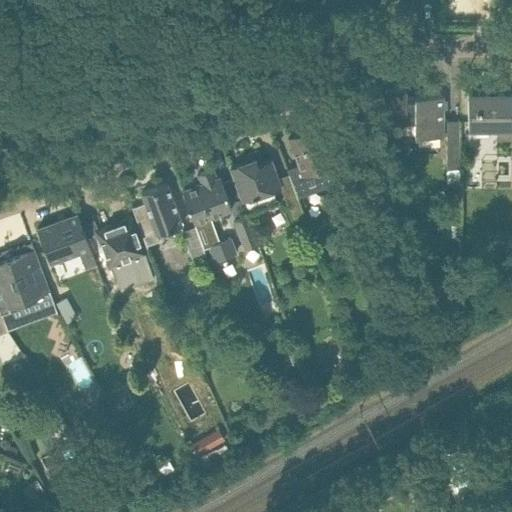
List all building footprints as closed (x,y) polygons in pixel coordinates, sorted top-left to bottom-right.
[(446,135),(446,168),(459,168),(459,120),(442,120),(443,94),(414,94),(414,98),(406,98),(406,87),(385,87),(385,102),(384,102),(384,106),(385,106),(385,120),(414,120),(414,135),(446,135)] [(511,138),(511,107),(511,94),(497,94),(497,96),(487,96),(487,94),(468,94),(468,129),(496,129),(496,138),(511,138)] [(287,168),(288,173),(303,214),(304,214),(296,192),(337,177),(318,125),(288,136),(298,164),(287,168)] [(288,173),(277,177),(270,158),(262,161),(258,151),(243,157),(244,161),(230,166),(242,200),(280,186),(292,218),(303,214),(288,173)] [(201,183),(182,190),(189,209),(193,222),(195,226),(202,246),(207,245),(212,260),(236,251),(231,236),(219,240),(210,216),(231,208),(226,195),(219,176),(216,178),(212,168),(197,173),(201,183)] [(359,168),(344,173),(351,193),(367,187),(359,168)] [(145,245),(159,240),(156,233),(182,224),(166,183),(141,192),(145,202),(132,207),(145,245)] [(96,264),(93,255),(81,224),(77,213),(37,228),(49,262),(78,252),(84,268),(96,264)] [(248,215),(234,220),(244,249),(259,243),(248,215)] [(94,219),(81,224),(86,237),(96,234),(103,252),(108,266),(113,264),(121,288),(153,276),(144,252),(138,235),(131,216),(97,228),(94,219)] [(2,252),(0,252),(0,289),(1,290),(7,306),(28,298),(35,319),(56,311),(34,247),(26,250),(24,244),(11,249),(13,255),(4,258),(2,252)] [(217,427),(205,434),(211,444),(223,438),(217,427)] [(361,511),(360,510),(395,489),(387,475),(386,476),(383,470),(370,476),(374,483),(345,500),(352,511),(361,511)] [(49,499),(36,478),(26,485),(39,505),(49,499)]
